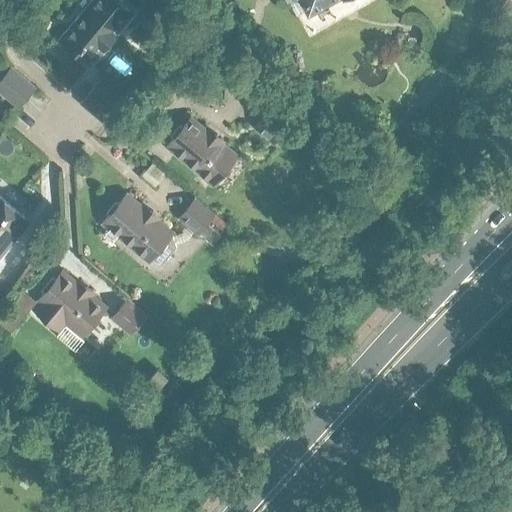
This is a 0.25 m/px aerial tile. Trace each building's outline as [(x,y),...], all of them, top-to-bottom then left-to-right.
[(302,0),(309,12),(330,0),(302,0)] [(511,0),(506,0),(499,8),(511,19),(511,0)] [(103,49),(116,33),(86,8),(61,38),(88,60),(100,46),(103,49)] [(0,91),(18,106),(34,86),(11,67),(0,80),(0,91)] [(80,103),(102,121),(121,100),(99,81),(80,103)] [(274,143),(290,125),(271,109),(256,128),(274,143)] [(214,184),(237,157),(191,118),(167,146),(214,184)] [(149,261),(172,233),(126,195),(103,222),(149,261)] [(0,251),(27,220),(0,197),(0,251)] [(198,234),(214,215),(195,200),(180,218),(198,234)] [(207,224),(199,233),(213,245),(221,236),(207,224)] [(82,335),(105,308),(62,271),(39,299),(42,301),(35,309),(59,328),(65,321),(82,335)] [(130,334),(146,315),(128,300),(112,318),(130,334)]
